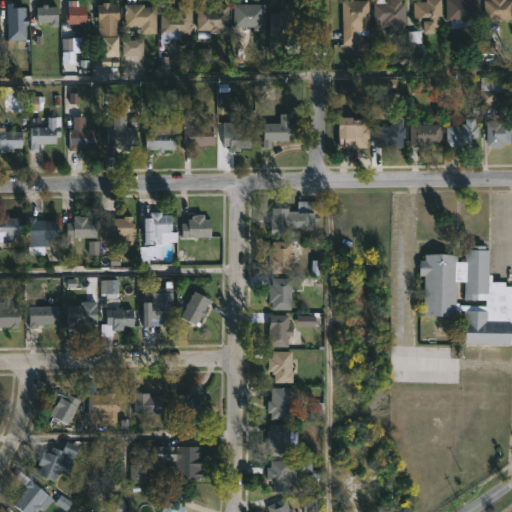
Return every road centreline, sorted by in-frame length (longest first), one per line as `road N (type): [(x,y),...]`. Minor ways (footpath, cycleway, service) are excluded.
road 1 (residential): [(511,178),(0,186)]
road 2 (residential): [(238,182),(234,511)]
road 3 (residential): [(235,358),(0,362)]
road 4 (residential): [(320,0),(319,181)]
